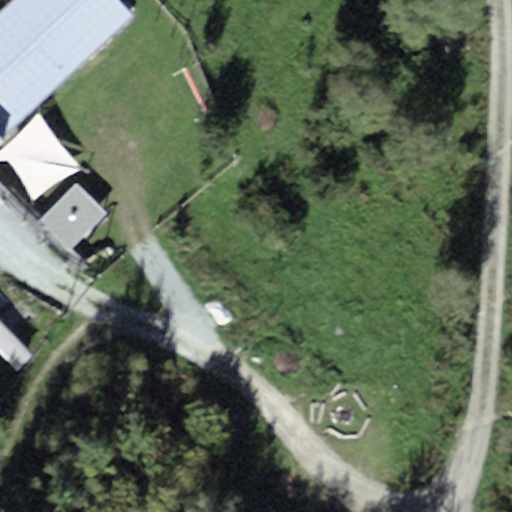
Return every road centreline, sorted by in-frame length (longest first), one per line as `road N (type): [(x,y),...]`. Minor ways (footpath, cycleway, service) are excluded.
road 1 (track): [(0,474),(71,354),(95,334),(156,324),(254,386),(380,508),(447,503),(477,449),(488,379),(497,0)]
road 2 (track): [(0,247),(42,281),(156,324)]
